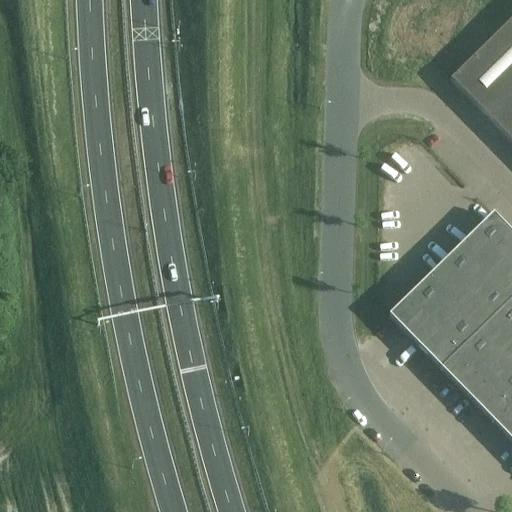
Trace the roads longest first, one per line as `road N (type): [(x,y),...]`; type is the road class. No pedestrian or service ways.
road 1 (trunk): [(230,511),(165,224),(142,0)]
road 2 (trunk): [(87,0),(112,244),(173,511)]
road 3 (residential): [(464,511),(379,423),(341,358),(339,100)]
road 4 (residential): [(511,192),(428,105),(339,100)]
